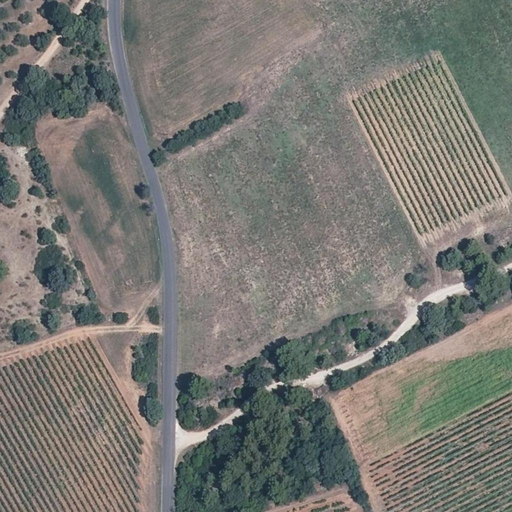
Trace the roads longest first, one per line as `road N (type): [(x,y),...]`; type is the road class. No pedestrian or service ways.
road 1 (unclassified): [(167,511),(169,267),(121,74),(114,0)]
road 2 (track): [(511,264),(439,296),(382,348),(271,388),(206,436),(168,444)]
road 3 (track): [(83,0),(0,119)]
